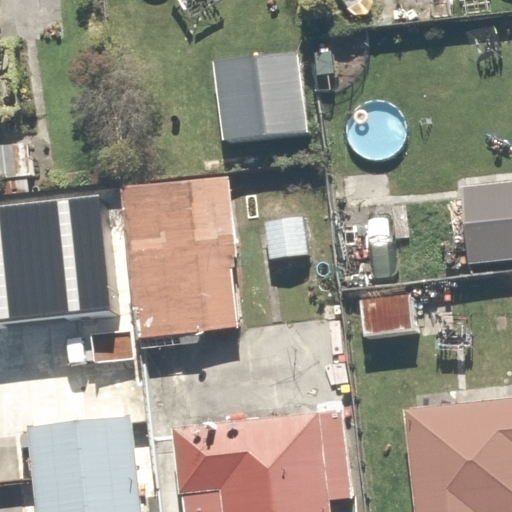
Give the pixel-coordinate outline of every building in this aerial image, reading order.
[(224,211),(117,215),(123,368),(230,363),(224,211)] [(511,215),(452,218),(455,295),(511,292),(511,215)] [(291,249),(253,251),(254,290),(293,288),(291,249)] [(96,290),(46,292),(48,327),(97,325),(96,290)] [(511,319),(492,320),(495,386),(511,385),(511,319)] [(352,333),(352,368),(400,367),(400,333),(352,333)] [(511,511),(511,430),(387,440),(391,511),(511,511)] [(344,511),(345,443),(151,443),(150,511),(344,511)] [(131,511),(128,457),(9,466),(12,511),(131,511)]
